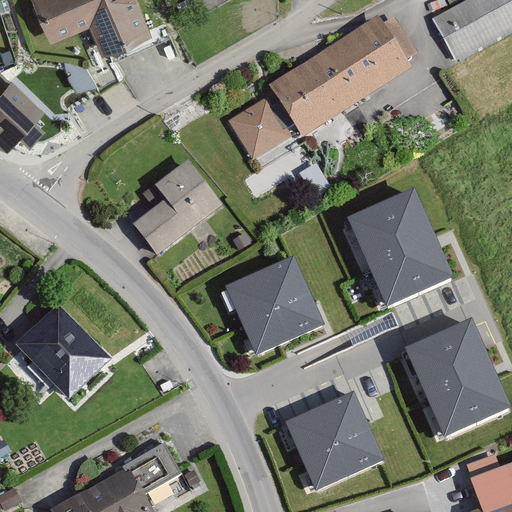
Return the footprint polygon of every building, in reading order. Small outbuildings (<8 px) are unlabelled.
[(147,29),(134,0),(33,0),(50,39),(86,24),(97,50),(147,29)] [(511,29),(511,0),(464,0),(430,18),(454,62),(511,29)] [(381,28),(375,18),(266,88),(300,141),(409,71),(404,63),(414,56),(392,21),(381,28)] [(0,139),(6,142),(41,104),(9,74),(0,83),(0,139)] [(289,139),(265,101),(227,124),(251,162),(289,139)] [(221,209),(186,163),(142,196),(153,211),(132,227),(155,258),(221,209)] [(415,201),(347,232),(389,323),(457,292),(415,201)] [(292,264),(223,294),(253,363),(322,333),(292,264)] [(106,360),(55,309),(15,349),(66,400),(106,360)] [(511,418),(473,333),(404,365),(444,452),(511,421),(511,418)] [(352,400),(286,430),(317,499),(383,470),(352,400)] [(511,511),(511,467),(497,473),(491,457),(463,467),(479,509),(470,511),(511,511)] [(149,510),(127,469),(48,511),(145,511),(149,510)]
